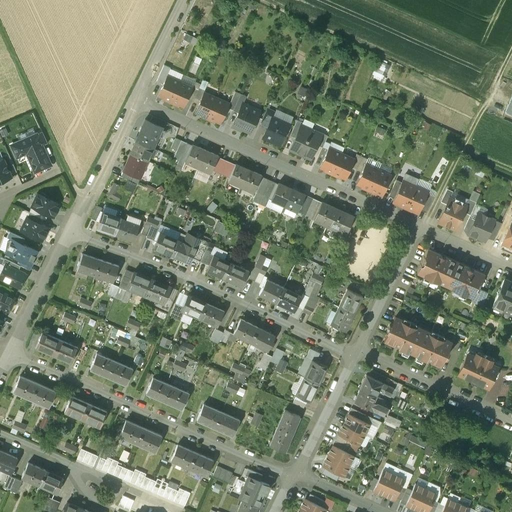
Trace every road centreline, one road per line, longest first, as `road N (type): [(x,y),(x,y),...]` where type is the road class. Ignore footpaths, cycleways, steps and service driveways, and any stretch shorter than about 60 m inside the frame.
road 1 (residential): [(351,358),(69,230)]
road 2 (residential): [(293,478),(9,356)]
road 3 (residential): [(136,100),(361,201)]
road 4 (residential): [(511,420),(355,350)]
road 5 (track): [(511,50),(438,198)]
road 6 (track): [(64,169),(0,31)]
road 7 (residential): [(69,230),(136,100)]
road 8 (residential): [(9,356),(69,230)]
road 9 (residential): [(355,350),(418,227)]
road 10 (residential): [(295,473),(351,358)]
